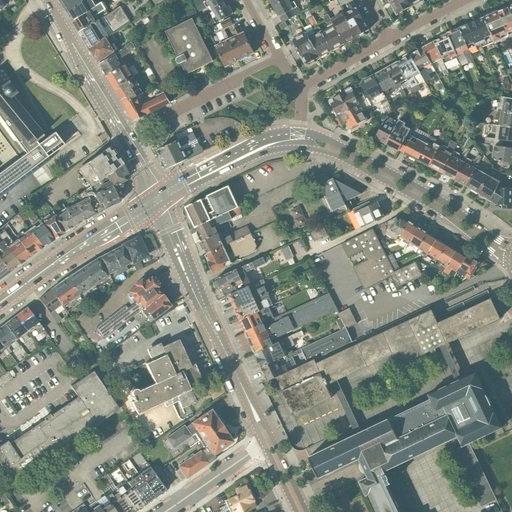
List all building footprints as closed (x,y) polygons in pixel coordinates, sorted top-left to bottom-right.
[(60,0),(68,12),(86,1),(87,0),(60,0)] [(101,3),(98,0),(87,0),(86,1),(68,12),(73,21),(101,3)] [(181,0),(177,0),(172,4),(176,10),(184,5),(181,0)] [(210,0),(197,8),(199,13),(210,7),(213,12),(229,3),(227,0),(210,0)] [(292,0),(286,0),(273,7),(272,8),(275,12),(276,13),(279,17),(280,18),(283,23),(300,14),(292,0)] [(412,6),(408,0),(388,0),(397,15),(399,14),(400,14),(403,12),(403,11),(412,6)] [(345,15),(356,36),(358,36),(359,38),(365,34),(364,32),(369,30),(354,2),(347,6),(350,12),(345,15)] [(80,33),(108,15),(101,3),(73,21),(80,33)] [(229,3),(213,12),(216,17),(205,23),(208,28),(233,14),(231,10),(232,8),(229,3)] [(312,13),(319,9),(316,4),(309,8),(312,13)] [(498,12),(508,36),(511,34),(511,5),(507,8),(505,7),(500,9),(499,11),(498,12)] [(121,8),(108,15),(80,33),(90,48),(113,34),(130,23),(121,8)] [(192,8),(185,11),(189,18),(196,15),(192,8)] [(483,18),(494,42),(494,43),(502,40),(502,39),(508,36),(498,12),(483,18)] [(333,24),(344,43),(356,36),(345,15),(344,13),(332,20),(333,21),(332,22),(333,24)] [(191,18),(165,31),(178,56),(178,57),(177,57),(176,58),(176,59),(176,60),(176,61),(176,62),(177,63),(178,63),(179,64),(180,64),(181,63),(187,74),(214,61),(191,18)] [(222,23),(225,29),(233,25),(230,18),(222,23)] [(307,34),(320,57),(332,50),(323,34),(313,18),(309,20),(314,30),(307,34)] [(472,22),(482,47),(494,42),(483,18),(472,22)] [(459,28),(469,50),(478,46),(481,54),(484,53),(482,47),(472,22),(459,28)] [(229,37),(225,29),(222,23),(220,23),(221,24),(218,25),(225,39),(215,44),(226,66),(228,65),(230,66),(233,65),(234,62),(239,60),(229,37)] [(344,43),(333,24),(328,27),(327,27),(329,31),(323,34),(332,50),(344,43)] [(229,37),(239,60),(247,56),(248,57),(252,56),(252,53),(253,53),(244,33),(243,33),(240,28),(232,32),(233,35),(229,37)] [(447,33),(448,34),(457,57),(464,54),(469,64),(474,62),(469,50),(459,28),(447,33)] [(118,42),(113,34),(90,48),(95,57),(96,56),(98,61),(118,49),(115,44),(118,42)] [(320,57),(307,34),(290,43),(295,51),(298,50),(306,65),(309,63),(309,65),(315,61),(314,60),(320,57)] [(434,41),(445,64),(458,58),(457,57),(448,34),(442,36),(442,38),(434,41)] [(422,48),(432,65),(436,62),(437,64),(438,63),(442,71),(444,75),(448,73),(445,64),(434,41),(429,44),(428,44),(425,46),(424,47),(422,48)] [(107,75),(122,65),(119,60),(136,48),(132,42),(125,47),(126,48),(111,58),(100,64),(107,75)] [(410,55),(423,78),(425,82),(431,79),(426,70),(432,66),(432,65),(422,48),(419,48),(417,49),(416,52),(410,55)] [(398,62),(411,85),(415,93),(421,89),(416,81),(423,78),(410,55),(407,53),(403,56),(402,59),(398,62)] [(115,88),(134,76),(129,68),(133,65),(130,61),(122,65),(107,75),(115,88)] [(385,69),(396,89),(402,98),(406,96),(403,90),(411,85),(398,62),(397,62),(394,61),(391,62),(391,65),(385,69)] [(373,76),(384,96),(396,89),(385,69),(382,67),(379,69),(379,72),(373,76)] [(0,191),(64,144),(54,132),(37,145),(34,142),(43,135),(42,134),(41,134),(10,95),(18,90),(13,84),(11,86),(0,71),(0,120),(25,153),(0,172),(0,191)] [(144,93),(134,76),(115,88),(125,105),(140,96),(144,93)] [(384,96),(373,76),(368,78),(366,77),(364,79),(363,81),(357,84),(361,93),(366,90),(374,105),(380,102),(384,108),(390,105),(384,96)] [(336,112),(338,117),(366,101),(363,95),(356,99),(350,88),(349,89),(348,88),(345,89),(345,91),(334,97),(335,98),(330,101),(333,107),(331,108),(334,113),(336,112)] [(140,96),(125,105),(132,117),(138,119),(170,103),(165,94),(145,104),(140,96)] [(497,111),(498,111),(511,113),(511,98),(501,97),(501,103),(498,103),(497,111)] [(457,111),(463,108),(459,98),(453,101),(457,111)] [(456,110),(452,102),(451,99),(445,103),(456,110)] [(366,101),(338,117),(343,125),(347,123),(350,128),(351,128),(352,130),(358,126),(365,122),(365,123),(368,121),(366,117),(365,117),(362,113),(370,108),(366,101)] [(406,109),(401,116),(407,119),(411,111),(406,109)] [(499,126),(511,127),(511,113),(498,111),(497,118),(500,118),(499,126)] [(376,137),(388,144),(398,122),(389,118),(392,112),(388,114),(376,137)] [(409,134),(412,127),(399,120),(398,122),(388,144),(392,146),(392,147),(399,151),(399,150),(400,151),(409,134)] [(485,144),(490,145),(496,146),(503,147),(504,141),(511,141),(511,127),(499,126),(498,125),(497,133),(496,132),(495,139),(486,137),(485,144)] [(106,132),(98,138),(101,142),(108,137),(106,132)] [(194,133),(158,150),(167,169),(203,152),(194,133)] [(426,143),(417,159),(430,166),(440,148),(447,135),(443,133),(436,144),(434,143),(433,146),(426,143)] [(426,143),(409,134),(400,151),(417,159),(426,143)] [(440,148),(430,166),(431,166),(431,169),(434,170),(437,169),(442,172),(454,151),(458,144),(451,141),(446,151),(440,148)] [(489,151),(490,145),(485,144),(476,143),(486,157),(491,153),(489,151)] [(91,187),(124,164),(121,159),(111,145),(78,168),(79,170),(77,171),(78,173),(80,172),(91,187)] [(511,147),(503,147),(496,146),(494,157),(496,160),(501,161),(500,163),(511,164),(511,147)] [(454,179),(464,161),(461,160),(458,159),(460,156),(459,154),(454,151),(442,172),(454,179)] [(464,161),(454,179),(467,186),(477,166),(482,157),(478,155),(474,160),(472,159),(471,160),(466,157),(464,161)] [(84,191),(86,195),(92,191),(94,194),(101,190),(102,191),(105,190),(121,182),(126,180),(124,175),(128,174),(124,164),(91,187),(84,191)] [(477,166),(467,186),(473,189),(472,191),(477,195),(478,193),(479,194),(489,175),(483,172),(484,170),(477,166)] [(328,181),(324,174),(310,180),(314,188),(321,185),(325,193),(334,210),(345,205),(344,202),(351,199),(362,194),(336,180),(336,181),(335,181),(333,178),(328,181)] [(491,201),(498,186),(500,181),(489,175),(479,194),(481,195),(480,196),(486,200),(487,198),(491,201)] [(105,190),(112,205),(121,201),(122,196),(119,189),(122,188),(123,185),(121,182),(105,190)] [(196,228),(239,208),(229,186),(208,196),(208,198),(202,201),(202,200),(186,207),(196,228)] [(505,186),(498,186),(491,201),(497,205),(503,205),(503,209),(511,208),(511,188),(505,188),(505,186)] [(86,195),(97,213),(112,205),(105,190),(102,191),(101,190),(94,194),(92,191),(86,195)] [(76,203),(86,220),(97,213),(86,195),(84,191),(77,195),(80,201),(76,203)] [(384,216),(377,202),(369,206),(367,202),(352,209),(357,220),(360,218),(364,226),(384,216)] [(65,210),(75,226),(86,220),(76,203),(73,205),(72,204),(65,208),(66,209),(65,210)] [(291,211),(299,229),(308,224),(300,207),(291,211)] [(202,241),(218,234),(215,227),(232,219),(231,216),(240,212),(239,208),(196,228),(202,241)] [(55,215),(65,232),(75,226),(65,210),(55,215)] [(40,221),(54,240),(65,232),(55,215),(53,212),(40,221)] [(398,236),(399,237),(408,221),(408,220),(407,222),(402,218),(401,220),(397,217),(388,221),(389,224),(391,225),(389,229),(385,234),(393,239),(395,240),(398,236)] [(28,230),(42,248),(54,240),(40,221),(39,219),(32,224),(34,226),(28,230)] [(408,221),(399,237),(403,240),(402,242),(407,245),(418,226),(408,221)] [(320,238),(328,235),(322,222),(314,225),(320,238)] [(208,254),(224,246),(228,244),(251,234),(247,226),(230,234),(230,235),(223,238),(221,233),(218,234),(202,241),(204,245),(201,246),(203,250),(206,249),(208,254)] [(418,226),(407,245),(412,248),(414,245),(418,248),(427,232),(418,226)] [(373,229),(342,245),(348,258),(362,252),(367,261),(353,267),(364,290),(391,277),(396,286),(400,284),(401,285),(422,276),(420,271),(418,266),(416,262),(400,270),(394,273),(390,265),(387,257),(383,249),(381,245),(378,240),(373,229)] [(18,239),(30,257),(42,248),(28,230),(24,233),(22,231),(16,236),(18,239)] [(0,238),(2,242),(19,265),(30,257),(18,239),(13,242),(5,231),(0,233),(0,238)] [(427,232),(418,248),(423,251),(422,254),(427,256),(437,238),(427,232)] [(228,244),(232,252),(228,254),(224,246),(208,254),(205,255),(213,272),(220,268),(221,270),(226,268),(225,266),(232,263),(231,260),(235,258),(235,256),(241,258),(254,251),(256,246),(251,234),(228,244)] [(150,236),(145,238),(152,253),(157,251),(150,236)] [(138,238),(123,245),(134,267),(136,272),(143,268),(139,260),(147,255),(143,247),(145,244),(142,239),(138,238)] [(437,238),(427,256),(431,259),(430,261),(435,264),(438,260),(447,244),(437,238)] [(19,265),(2,242),(0,242),(0,249),(1,251),(3,254),(0,256),(0,258),(10,271),(19,265)] [(447,244),(438,260),(443,263),(439,270),(442,272),(444,271),(457,250),(447,244)] [(134,267),(123,245),(121,246),(120,246),(118,248),(117,249),(112,252),(122,273),(128,270),(134,267)] [(444,271),(442,272),(443,273),(443,274),(448,277),(453,269),(457,272),(466,256),(457,250),(444,271)] [(122,273),(112,252),(106,255),(105,254),(102,256),(102,257),(100,257),(110,277),(116,273),(117,276),(120,274),(121,276),(123,274),(122,273)] [(392,254),(387,257),(390,265),(396,262),(392,254)] [(466,256),(457,272),(454,277),(462,282),(465,277),(470,279),(475,277),(472,275),(479,264),(472,259),(472,257),(468,255),(466,256)] [(110,277),(100,257),(99,258),(89,264),(88,264),(85,266),(84,268),(83,268),(96,289),(107,283),(108,284),(113,281),(110,277)] [(226,297),(229,296),(229,295),(251,285),(246,273),(266,264),(263,257),(215,279),(216,281),(215,283),(217,288),(219,288),(220,290),(222,289),(226,297)] [(0,278),(4,276),(5,276),(8,274),(8,273),(10,271),(0,258),(0,278)] [(396,262),(390,265),(394,273),(400,270),(396,262)] [(96,289),(83,268),(82,269),(81,269),(78,271),(78,272),(67,279),(80,299),(81,301),(87,297),(87,295),(96,289)] [(311,285),(322,280),(318,272),(308,276),(309,280),(310,282),(311,285)] [(103,339),(142,310),(163,295),(157,288),(158,287),(158,286),(159,282),(155,278),(152,278),(151,277),(144,282),(141,279),(135,284),(136,286),(128,291),(136,302),(128,308),(126,306),(95,329),(103,339)] [(80,299),(67,279),(65,280),(64,280),(61,282),(61,283),(51,290),(62,305),(66,312),(73,307),(71,306),(80,299)] [(235,308),(268,293),(275,290),(273,286),(266,289),(265,288),(267,287),(264,280),(262,281),(261,280),(251,285),(229,295),(229,296),(235,308)] [(62,305),(51,290),(39,299),(50,314),(57,323),(61,320),(54,310),(62,305)] [(240,320),(273,305),(268,293),(235,308),(240,320)] [(251,342),(332,303),(328,293),(269,320),(271,325),(266,328),(264,323),(246,332),(245,335),(247,339),(249,339),(251,342)] [(163,295),(142,310),(150,322),(171,306),(167,302),(168,301),(168,298),(166,296),(163,295)] [(307,363),(292,370),(275,378),(275,379),(277,378),(283,391),(281,392),(293,416),(332,398),(326,386),(331,383),(337,380),(343,378),(342,377),(418,342),(423,354),(430,351),(431,354),(434,353),(436,352),(435,349),(439,347),(445,344),(447,344),(446,343),(498,319),(500,319),(491,298),(489,299),(489,301),(438,325),(429,306),(363,337),(307,363)] [(336,311),(332,303),(251,342),(253,346),(252,349),(253,352),(256,353),(274,345),(272,340),(336,311)] [(246,332),(264,323),(267,322),(264,316),(279,309),(276,304),(273,305),(240,320),(246,332)] [(18,315),(15,317),(27,332),(28,332),(27,331),(34,326),(42,337),(46,333),(28,308),(22,312),(21,312),(19,314),(18,315)] [(339,331),(356,323),(349,309),(337,314),(339,318),(334,320),(339,331)] [(27,332),(15,317),(11,321),(9,321),(7,322),(7,323),(5,325),(15,339),(16,340),(27,332)] [(356,323),(339,331),(300,349),(307,363),(363,337),(356,323)] [(15,339),(5,325),(3,326),(1,326),(0,327),(0,341),(5,349),(11,345),(9,343),(15,339)] [(274,345),(256,353),(258,359),(261,367),(285,356),(283,351),(295,346),(292,340),(303,335),(302,332),(274,345)] [(191,366),(179,340),(162,348),(160,344),(146,350),(148,354),(152,361),(145,364),(154,383),(138,390),(137,389),(136,389),(135,388),(133,389),(132,390),(131,391),(131,393),(133,397),(131,397),(133,401),(131,402),(137,414),(163,402),(165,407),(178,401),(181,408),(196,401),(189,386),(202,380),(195,364),(191,366)] [(461,379),(445,344),(439,347),(455,382),(461,379)] [(286,356),(285,356),(261,367),(268,381),(275,378),(292,370),(286,356)] [(0,463),(12,482),(119,409),(93,371),(71,386),(78,397),(9,444),(7,441),(0,445),(0,463)] [(0,387),(0,388),(13,379),(8,372),(0,378),(0,387)] [(369,495),(377,511),(417,511),(419,508),(411,505),(414,496),(405,493),(408,485),(400,482),(403,474),(406,465),(402,464),(451,439),(456,450),(454,451),(481,508),(497,501),(472,449),(469,443),(502,428),(494,411),(493,412),(490,405),(491,405),(488,400),(486,395),(485,395),(482,389),(483,389),(475,372),(461,379),(455,382),(428,395),(430,400),(389,419),(375,425),(361,432),(354,435),(308,458),(318,479),(327,474),(359,459),(363,468),(368,478),(360,482),(367,496),(369,495)] [(361,432),(337,380),(331,383),(354,435),(361,432)] [(195,433),(200,440),(222,425),(211,410),(191,423),(192,424),(186,428),(185,426),(166,439),(173,448),(192,436),(191,435),(195,433)] [(222,425),(200,440),(205,448),(201,451),(200,450),(193,455),(192,453),(183,460),(184,461),(178,465),(187,478),(217,458),(214,454),(233,441),(222,425)] [(169,484),(162,473),(156,465),(151,469),(164,487),(169,484)] [(166,490),(164,487),(151,469),(150,467),(139,474),(155,498),(159,495),(162,495),(165,493),(165,490),(166,490)] [(155,498),(139,474),(128,482),(144,506),(148,503),(151,503),(154,501),(155,498)] [(144,506),(128,482),(122,486),(120,483),(115,486),(117,489),(132,511),(134,511),(138,510),(140,510),(143,508),(144,506)] [(248,511),(252,511),(251,509),(257,507),(253,498),(254,496),(253,494),(251,493),(247,485),(237,490),(239,495),(226,501),(228,504),(231,511),(230,511),(248,511)] [(132,511),(117,489),(105,497),(108,501),(115,511),(132,511)] [(115,511),(108,501),(99,507),(98,505),(93,509),(94,511),(92,511),(115,511)] [(55,503),(50,506),(54,511),(58,508),(55,503)]
